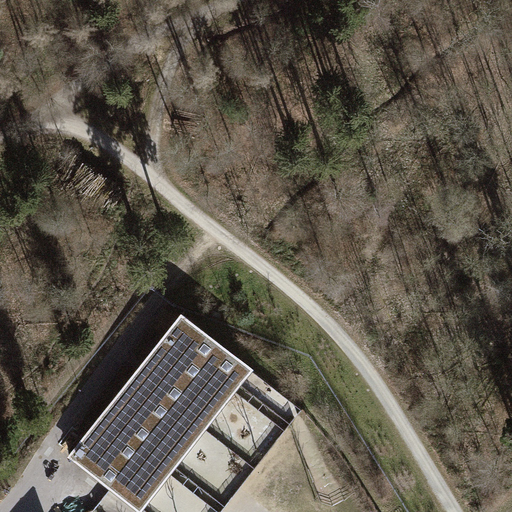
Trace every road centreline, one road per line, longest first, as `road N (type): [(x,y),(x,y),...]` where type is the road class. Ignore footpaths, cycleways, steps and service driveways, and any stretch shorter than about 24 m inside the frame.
road 1 (track): [(456,511),(371,373),(314,308),(100,138),(40,116)]
road 2 (track): [(230,0),(87,74),(40,116)]
road 3 (track): [(155,180),(151,139),(169,65),(195,16)]
